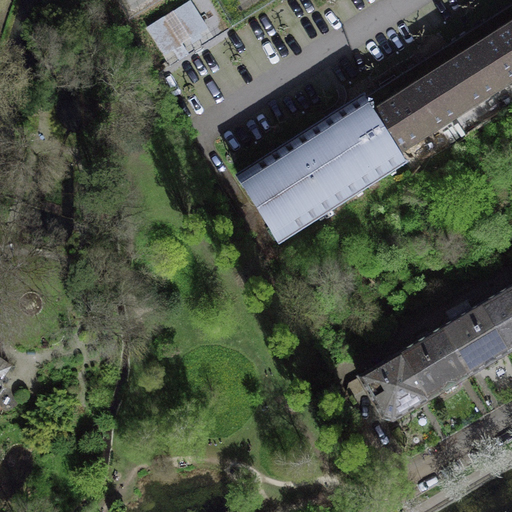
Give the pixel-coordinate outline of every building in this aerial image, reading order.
[(511,4),(362,100),(397,155),(511,81),(511,4)] [(397,155),(362,100),(239,178),(280,243),(405,163),(404,161),(402,162),(397,155)] [(511,350),(511,287),(483,305),(511,352),(511,350)] [(511,352),(483,305),(442,329),(470,376),(511,352)] [(470,376),(442,329),(401,352),(429,400),(470,376)] [(429,400),(401,352),(358,378),(381,418),(393,421),(429,400)] [(0,391),(2,390),(2,383),(0,381),(0,380),(9,367),(0,360),(0,391)]
